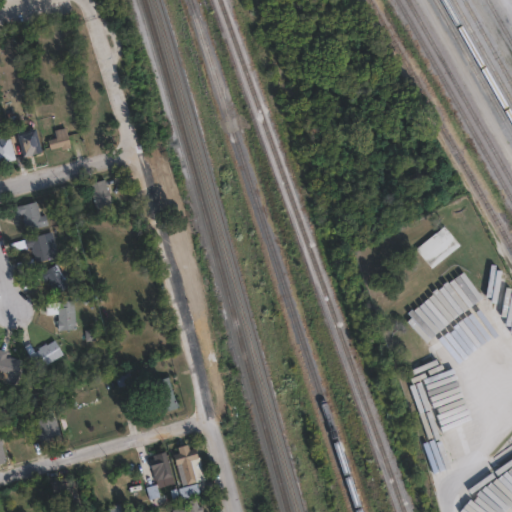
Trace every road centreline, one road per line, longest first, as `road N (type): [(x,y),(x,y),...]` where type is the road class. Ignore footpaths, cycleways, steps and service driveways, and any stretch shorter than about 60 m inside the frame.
road 1 (residential): [(242,511),(147,173)]
road 2 (residential): [(0,479),(216,415)]
road 3 (residential): [(87,0),(135,163)]
road 4 (residential): [(0,191),(104,159),(147,173)]
